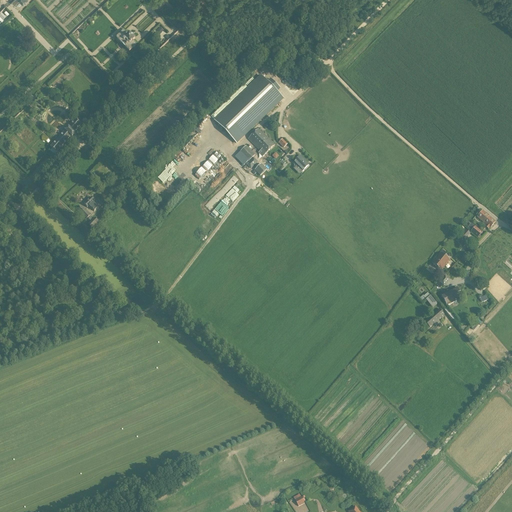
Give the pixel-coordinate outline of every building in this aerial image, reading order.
[(127,35),(123,32),(116,38),(121,43),(121,44),(124,47),(129,52),(136,45),(132,41),(135,39),(129,33),(127,35)] [(261,77),(215,121),(237,143),(259,121),(282,99),(280,97),(276,93),(280,89),(274,83),(270,80),(268,82),(267,83),(261,77)] [(72,137),(75,134),(74,132),(81,124),(75,120),(50,147),(56,152),(70,136),(72,137)] [(268,139),(258,129),(248,139),(260,151),(259,153),(263,157),(275,145),(268,139)] [(284,148),(287,144),(282,139),(280,142),(279,143),(280,144),(284,148)] [(249,161),(255,155),(246,146),(240,152),(249,161)] [(302,171),(309,165),(300,156),(294,163),(302,171)] [(251,169),(258,162),(253,157),(246,164),(251,169)] [(267,170),(261,164),(255,170),(260,176),(267,170)] [(197,183),(203,177),(196,170),(190,176),(197,183)] [(98,207),(93,202),(94,200),(91,197),(84,204),(87,207),(88,206),(94,211),(98,207)] [(90,215),(82,206),(78,210),(86,219),(90,215)] [(490,228),(495,222),(483,211),(477,217),(490,228)] [(92,228),(98,222),(95,218),(88,225),(92,228)] [(481,234),(474,228),(471,231),(471,232),(478,238),(481,234)] [(464,240),(470,234),(466,230),(460,236),(464,240)] [(441,271),(450,260),(441,253),(432,264),(441,271)] [(444,286),(450,279),(445,275),(439,281),(444,286)] [(446,306),(462,298),(456,288),(441,296),(446,306)] [(428,293),(423,297),(432,308),(437,304),(428,293)] [(439,309),(424,322),(430,328),(434,324),(435,326),(439,322),(438,321),(444,315),(439,309)] [(298,507),(304,503),(301,496),(294,500),(298,507)]
